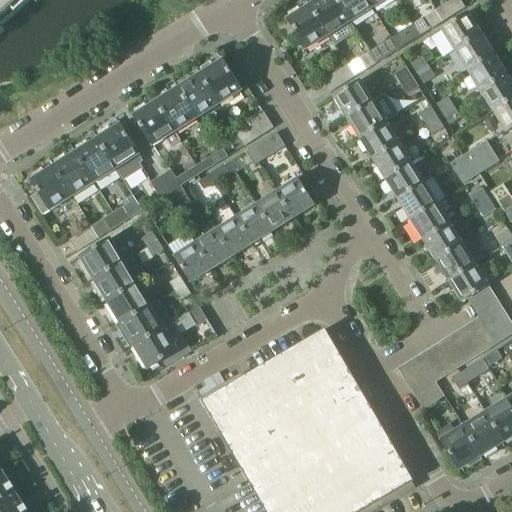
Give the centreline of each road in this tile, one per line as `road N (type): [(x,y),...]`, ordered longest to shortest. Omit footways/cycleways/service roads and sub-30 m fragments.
road 1 (residential): [(0,148),(231,6)]
road 2 (residential): [(120,400),(153,406),(332,298)]
road 3 (residential): [(362,209),(231,6)]
road 4 (residential): [(120,400),(0,208)]
road 5 (residential): [(371,365),(425,333),(427,307),(362,209)]
road 6 (tertiary): [(0,358),(100,511)]
road 7 (residential): [(460,505),(434,483),(371,365)]
road 8 (tertiary): [(88,421),(0,286)]
